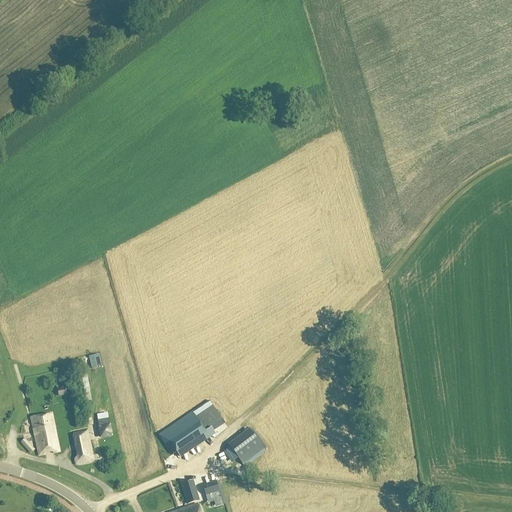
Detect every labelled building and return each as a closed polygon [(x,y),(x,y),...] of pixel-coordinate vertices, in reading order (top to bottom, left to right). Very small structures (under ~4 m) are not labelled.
[(98,370),(105,368),(102,357),(96,358),(98,370)] [(66,388),(57,390),(58,397),(67,395),(66,388)] [(206,433),(223,421),(210,401),(192,413),(193,413),(159,436),(172,456),(176,453),(181,459),(203,443),(199,437),(206,433)] [(32,419),(40,457),(60,452),(52,414),(32,419)] [(102,438),(111,437),(110,420),(102,421),(102,438)] [(243,465),(264,449),(266,447),(252,428),(228,446),(243,465)] [(88,431),(73,434),(78,457),(75,460),(76,466),(92,463),(94,461),(93,456),(88,431)] [(35,450),(25,439),(20,443),(30,454),(35,450)] [(194,481),(181,486),(187,505),(200,501),(194,481)] [(217,506),(223,504),(222,501),(216,482),(203,486),(206,496),(207,495),(209,502),(215,500),(217,506)]
